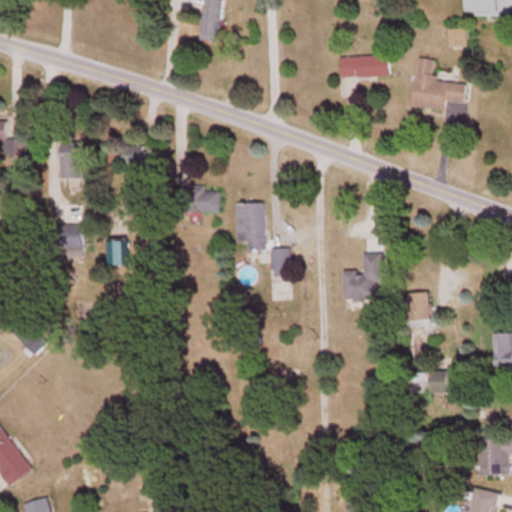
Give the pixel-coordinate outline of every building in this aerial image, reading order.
[(511,0),(468,0),(468,18),(511,18),(511,0)] [(226,2),(206,2),(205,45),(225,45),(226,2)] [(393,80),(393,59),(343,60),(344,81),(393,80)] [(468,105),(470,87),(437,84),(439,63),(421,61),(417,110),(448,113),(449,104),(468,105)] [(0,145),(9,145),(9,123),(0,122),(0,145)] [(64,181),(83,181),(83,146),(64,146),(64,181)] [(162,167),(162,148),(127,148),(127,167),(162,167)] [(268,253),(268,205),(240,205),(240,245),(248,245),(248,253),(268,253)] [(84,227),(66,227),(66,249),(84,249),(84,227)] [(110,269),(128,269),(128,244),(110,244),(110,269)] [(348,274),(349,307),(380,306),(379,285),(388,285),(388,256),(368,256),(368,274),(348,274)] [(433,296),(412,296),(412,330),(433,330),(433,296)] [(38,358),(51,345),(26,321),(13,333),(38,358)] [(16,358),(3,347),(0,351),(0,374),(1,376),(16,358)] [(461,396),(461,375),(429,374),(429,396),(461,396)] [(511,403),(486,403),(486,428),(511,428),(511,403)] [(0,420),(0,465),(14,487),(35,472),(0,420)] [(511,439),(483,440),(484,477),(511,477),(511,439)]
